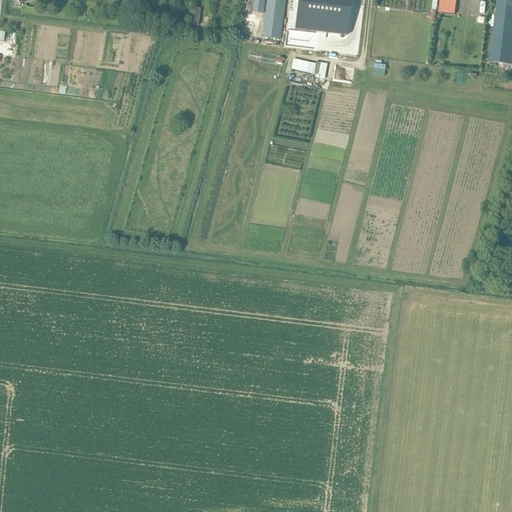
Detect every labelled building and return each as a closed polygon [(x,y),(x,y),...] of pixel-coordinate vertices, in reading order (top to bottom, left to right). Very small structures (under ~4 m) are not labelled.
[(262,13),(264,0),(254,0),(252,12),(262,13)] [(280,39),(284,0),(266,0),(262,37),(280,39)] [(347,33),(350,0),(297,0),(295,26),(347,33)] [(450,0),(439,0),(438,14),(454,15),(456,1),(450,0)] [(511,0),(497,0),(489,62),(510,65),(511,52),(511,0)] [(198,26),(200,9),(190,8),(188,30),(195,31),(196,25),(198,26)] [(5,46),(4,56),(11,56),(12,47),(5,46)]
